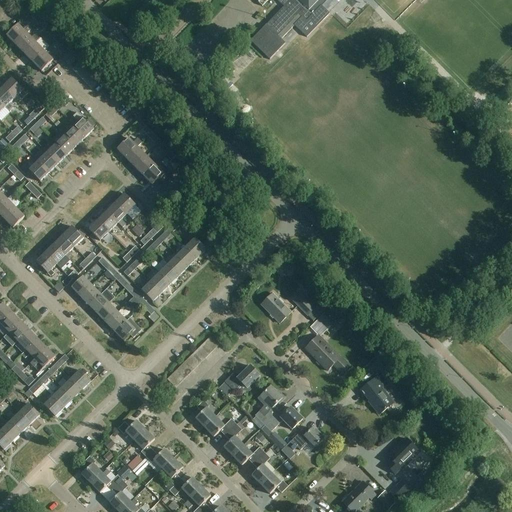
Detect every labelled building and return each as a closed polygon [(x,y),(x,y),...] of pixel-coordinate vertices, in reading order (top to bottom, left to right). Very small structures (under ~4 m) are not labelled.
[(277,0),(284,6),(251,41),(270,60),(286,43),(281,39),(295,25),(307,37),(330,14),(322,6),(327,0),(277,0)] [(38,23),(41,20),(35,13),(31,17),(38,23)] [(41,20),(38,23),(35,26),(38,29),(40,27),(44,30),(47,26),(41,20)] [(15,45),(27,34),(31,29),(28,26),(23,30),(18,25),(6,36),(15,45)] [(55,41),(59,37),(54,31),(49,35),(55,41)] [(31,38),(27,34),(15,45),(24,54),(36,43),(40,39),(37,36),(34,36),(31,38)] [(59,37),(55,41),(62,47),(66,43),(59,37)] [(33,63),(44,52),(36,43),(24,54),(33,63)] [(71,67),(80,58),(72,51),(63,59),(71,67)] [(44,52),(33,63),(42,72),(53,61),(56,64),(60,60),(53,52),(49,57),(44,52)] [(76,74),(84,65),(80,61),(72,70),(76,74)] [(80,77),(88,69),(84,65),(76,74),(80,77)] [(84,81),(92,73),(88,69),(80,77),(84,81)] [(88,85),(96,77),(92,73),(84,81),(88,85)] [(96,77),(88,85),(92,89),(100,81),(96,77)] [(3,88),(14,99),(23,91),(12,79),(3,88)] [(9,104),(14,99),(3,88),(0,90),(0,102),(5,108),(7,110),(10,113),(14,109),(9,104)] [(54,107),(59,112),(65,105),(61,102),(60,101),(54,107)] [(53,117),(59,112),(54,107),(48,113),(53,117)] [(30,116),(34,120),(40,114),(36,110),(30,116)] [(28,126),(34,120),(30,116),(24,122),(28,126)] [(85,138),(85,139),(94,130),(92,128),(86,122),(82,118),(73,127),(85,138)] [(37,125),(40,129),(47,122),(43,119),(37,125)] [(86,122),(92,128),(95,126),(89,120),(86,122)] [(35,134),(40,129),(37,125),(31,131),(35,134)] [(12,133),(16,137),(23,131),(18,127),(12,133)] [(76,147),(85,139),(85,138),(73,127),(65,136),(76,147)] [(148,138),(152,134),(147,128),(143,132),(148,138)] [(10,143),(16,137),(12,133),(6,139),(10,143)] [(152,134),(148,138),(155,144),(159,140),(152,134)] [(18,141),(22,145),(28,139),(24,136),(18,141)] [(67,156),(76,147),(65,136),(56,144),(67,156)] [(138,148),(141,144),(142,143),(138,139),(133,144),(129,139),(117,151),(126,160),(138,148)] [(16,152),(22,145),(18,141),(12,148),(16,152)] [(58,165),(67,156),(56,144),(47,153),(58,164),(58,165)] [(165,155),(170,151),(164,146),(160,150),(165,155)] [(135,169),(146,157),(138,148),(126,160),(135,169)] [(170,151),(165,155),(171,161),(170,163),(174,167),(180,161),(176,158),(170,151)] [(49,173),(58,165),(58,164),(47,153),(38,162),(49,173)] [(143,177),(155,166),(146,157),(135,169),(143,177)] [(40,182),(49,173),(38,162),(29,171),(40,182)] [(155,166),(143,177),(151,186),(152,187),(164,175),(165,176),(169,171),(159,162),(155,166)] [(14,175),(18,171),(12,165),(8,169),(14,175)] [(18,171),(14,175),(20,182),(24,177),(18,171)] [(31,193),(35,189),(29,183),(25,187),(31,193)] [(35,189),(31,193),(37,199),(41,195),(35,189)] [(126,215),(135,206),(124,195),(115,204),(126,215)] [(0,215),(4,220),(16,208),(7,200),(0,206),(0,215)] [(121,220),(126,215),(115,204),(106,212),(117,224),(118,224),(123,229),(126,225),(121,220)] [(16,208),(4,220),(13,229),(24,217),(16,208)] [(109,233),(117,224),(106,212),(97,221),(108,232),(109,233)] [(147,237),(151,241),(165,227),(158,220),(150,227),(154,230),(147,237)] [(100,241),(109,233),(108,232),(97,221),(88,230),(100,241)] [(169,230),(173,234),(182,225),(178,221),(169,230)] [(63,236),(74,248),(83,239),(72,227),(63,236)] [(160,239),(164,243),(173,234),(169,230),(160,239)] [(139,243),(144,237),(138,232),(133,238),(139,243)] [(69,253),(74,248),(63,236),(54,245),(65,256),(69,260),(73,257),(69,253)] [(145,247),(151,241),(147,237),(141,243),(145,247)] [(151,248),(155,252),(164,243),(160,239),(151,248)] [(185,247),(197,259),(206,250),(194,239),(185,247)] [(61,269),(69,260),(65,256),(54,245),(45,253),(56,265),(57,264),(61,269)] [(188,268),(197,259),(185,247),(177,256),(188,268)] [(129,254),(134,258),(140,252),(136,248),(129,254)] [(142,257),(146,261),(155,252),(151,248),(142,257)] [(51,271),(56,265),(45,253),(36,262),(47,274),(51,278),(55,274),(51,271)] [(86,259),(89,263),(96,257),(92,253),(86,259)] [(128,264),(134,258),(129,254),(123,260),(128,264)] [(171,256),(165,262),(168,265),(179,277),(188,268),(177,256),(174,254),(171,257),(171,256)] [(133,265),(137,269),(146,261),(142,257),(133,265)] [(83,269),(89,263),(86,259),(80,265),(83,269)] [(107,271),(111,267),(103,259),(99,263),(107,271)] [(129,278),(137,269),(133,265),(125,274),(129,278)] [(159,274),(170,285),(179,277),(168,265),(159,274)] [(98,267),(90,274),(95,279),(103,272),(98,267)] [(111,267),(107,271),(116,280),(120,276),(111,267)] [(68,277),(72,280),(78,274),(74,271),(68,277)] [(162,294),(170,285),(159,274),(150,282),(162,294)] [(120,276),(116,280),(125,289),(128,285),(120,276)] [(66,286),(72,280),(68,277),(62,283),(66,286)] [(80,297),(92,286),(83,277),(71,288),(80,297)] [(153,303),(162,294),(150,282),(141,291),(153,303)] [(128,285),(125,289),(134,298),(137,294),(128,285)] [(100,289),(97,292),(92,286),(80,297),(89,306),(103,292),(100,289)] [(103,292),(89,306),(98,315),(109,304),(115,298),(106,289),(103,292)] [(137,294),(134,298),(142,306),(146,303),(137,294)] [(280,324),(291,313),(273,294),(262,305),(280,324)] [(309,303),(300,294),(292,301),(308,317),(319,307),(313,300),(309,303)] [(146,303),(142,306),(152,316),(156,313),(146,303)] [(0,324),(12,313),(3,304),(0,306),(0,324)] [(109,304),(98,315),(106,324),(118,313),(109,304)] [(319,321),(329,330),(341,318),(331,308),(319,321)] [(0,324),(8,333),(20,322),(12,313),(0,324)] [(115,333),(126,321),(118,313),(106,324),(115,333)] [(290,322),(294,326),(301,320),(297,315),(290,322)] [(126,321),(115,333),(124,342),(130,336),(133,339),(141,330),(129,318),(126,321)] [(8,333),(4,338),(4,339),(12,347),(17,342),(29,331),(20,322),(8,333)] [(29,331),(17,342),(26,351),(38,340),(29,331)] [(350,368),(341,358),(318,336),(305,349),(327,371),(333,366),(342,376),(350,368)] [(206,341),(214,350),(219,346),(210,337),(206,341)] [(21,356),(25,360),(30,355),(34,360),(46,348),(38,340),(26,351),(21,356)] [(202,346),(210,354),(214,350),(206,341),(202,346)] [(197,350),(206,359),(210,354),(202,346),(197,350)] [(34,360),(35,361),(31,365),(39,373),(43,369),(55,357),(46,348),(34,360)] [(193,354),(201,363),(206,359),(197,350),(193,354)] [(4,354),(0,358),(7,364),(10,360),(4,354)] [(189,359),(197,367),(201,363),(193,354),(189,359)] [(55,365),(59,368),(68,359),(65,356),(55,365)] [(380,358),(374,363),(379,368),(385,363),(381,357),(380,358)] [(184,363),(193,372),(197,367),(189,359),(184,363)] [(180,367),(188,376),(193,372),(184,363),(180,367)] [(50,377),(59,368),(55,365),(46,374),(50,377)] [(18,376),(22,372),(16,366),(12,370),(18,376)] [(247,389),(260,377),(249,366),(237,379),(233,375),(225,383),(226,384),(232,390),(234,392),(242,384),(247,389)] [(175,371),(184,380),(188,376),(180,367),(175,371)] [(70,379),(82,391),(91,382),(79,370),(70,379)] [(171,376),(180,384),(184,380),(175,371),(171,376)] [(22,372),(18,376),(24,382),(28,378),(22,372)] [(41,386),(50,377),(46,374),(38,382),(41,386)] [(380,375),(361,391),(370,402),(369,403),(379,415),(394,404),(382,389),(388,385),(380,375)] [(61,389),(72,400),(82,391),(70,379),(70,380),(67,376),(63,380),(66,384),(61,389)] [(175,389),(180,384),(171,376),(167,380),(175,389)] [(33,394),(41,386),(38,382),(29,391),(33,394)] [(226,384),(221,390),(226,395),(232,390),(226,384)] [(2,396),(6,400),(15,391),(11,387),(2,396)] [(264,426),(279,411),(274,407),(282,399),(270,387),(260,398),(266,405),(260,411),(255,416),(257,418),(264,426)] [(52,397),(64,409),(72,400),(61,389),(52,397)] [(29,391),(24,396),(28,399),(33,394),(29,391)] [(37,404),(46,395),(41,391),(33,400),(37,404)] [(55,417),(64,409),(52,397),(43,406),(52,414),(55,417)] [(205,429),(216,418),(207,409),(209,407),(203,401),(197,408),(202,413),(196,419),(205,429)] [(19,413),(31,425),(40,416),(28,404),(19,413)] [(279,411),(264,426),(271,432),(276,427),(282,421),(292,430),(302,419),(291,408),(283,416),(279,411)] [(22,434),(31,425),(19,413),(10,422),(22,434)] [(225,437),(237,425),(231,419),(226,424),(224,426),(216,418),(205,429),(214,438),(220,432),(225,437)] [(271,432),(264,426),(257,418),(253,421),(268,436),(271,433),(271,432)] [(13,442),(22,434),(10,422),(1,430),(13,442)] [(125,423),(118,430),(123,435),(126,433),(134,442),(146,431),(136,422),(130,428),(125,423)] [(233,457),(244,446),(235,438),(237,435),(242,431),(237,425),(225,437),(230,442),(224,448),(233,457)] [(13,442),(1,430),(0,429),(0,428),(0,447),(4,451),(13,442)] [(312,429),(306,435),(303,432),(292,442),(301,451),(310,443),(315,448),(324,438),(316,430),(315,432),(312,429)] [(146,458),(153,452),(148,447),(155,440),(146,431),(134,442),(143,451),(141,453),(146,458)] [(260,435),(255,439),(261,445),(261,444),(265,441),(265,440),(260,435)] [(109,439),(104,445),(109,451),(115,446),(109,439)] [(392,461),(386,466),(395,475),(412,458),(414,460),(420,453),(406,439),(400,445),(400,444),(387,456),(392,461)] [(253,465),(265,453),(259,448),(255,453),(252,455),(244,446),(233,457),(242,466),(248,460),(253,465)] [(293,452),(288,447),(283,452),(288,457),(293,452)] [(153,452),(146,458),(152,464),(154,462),(162,470),(174,459),(164,450),(158,457),(153,452)] [(109,452),(103,458),(108,462),(114,457),(109,452)] [(261,485),(275,471),(267,463),(271,459),(274,456),(270,452),(267,455),(265,453),(253,465),(258,470),(252,476),(261,485)] [(91,484),(102,473),(93,465),(96,463),(90,457),(83,464),(88,469),(82,475),(91,484)] [(137,467),(142,462),(138,457),(128,466),(132,471),(137,467)] [(167,489),(170,491),(181,480),(176,475),(183,468),(174,459),(162,470),(171,479),(169,481),(172,484),(167,489)] [(131,472),(125,466),(117,475),(118,476),(123,481),(131,472)] [(137,467),(132,471),(137,476),(142,472),(137,467)] [(102,473),(91,484),(100,493),(106,487),(111,492),(123,481),(118,476),(117,475),(110,482),(106,477),(110,473),(106,470),(102,474),(102,473)] [(275,471),(261,485),(270,495),(277,488),(282,494),(288,487),(283,482),(285,480),(275,471)] [(182,490),(190,499),(202,488),(193,478),(186,485),(181,480),(170,491),(170,492),(175,497),(180,492),(182,490)] [(118,511),(119,511),(130,502),(122,493),(128,487),(123,481),(111,492),(116,497),(110,503),(118,511)] [(371,500),(376,495),(363,482),(342,502),(351,511),(356,511),(369,499),(371,500)] [(390,495),(398,502),(411,490),(403,482),(390,495)] [(205,511),(209,508),(204,503),(211,497),(202,488),(190,499),(191,500),(185,506),(190,510),(195,504),(199,508),(197,510),(194,511),(205,511)] [(390,511),(397,503),(386,492),(378,500),(390,511)] [(144,511),(141,508),(139,511),(135,507),(139,504),(134,500),(131,503),(130,502),(119,511),(144,511)]
